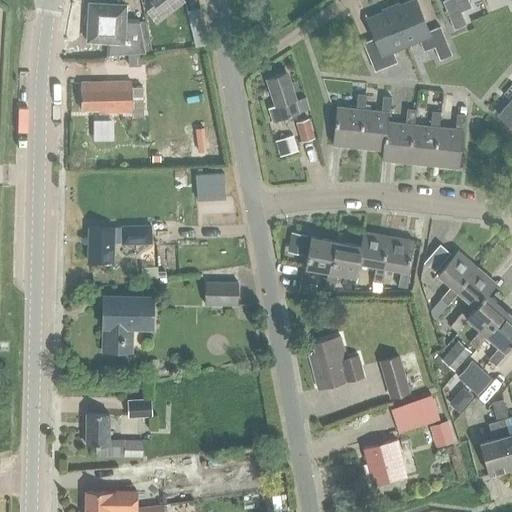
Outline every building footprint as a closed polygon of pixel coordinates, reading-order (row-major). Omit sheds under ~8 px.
[(413,0),(391,9),(407,47),(420,41),(424,52),(435,47),(440,60),(452,55),(440,27),(429,32),(415,0),(413,0)] [(468,0),(447,0),(443,2),(455,30),(466,25),(461,12),(472,8),(468,0)] [(89,3),(87,42),(110,43),(110,55),(146,53),(145,46),(139,22),(126,22),(127,5),(89,3)] [(393,52),(407,47),(391,9),(367,19),(375,39),(363,43),(375,72),(397,63),(393,52)] [(141,67),(141,56),(128,56),(129,68),(141,67)] [(179,66),(179,59),(179,57),(162,59),(163,69),(180,68),(179,66)] [(184,57),(184,58),(185,65),(195,65),(195,57),(184,57)] [(269,108),(274,123),(299,114),(295,101),(286,73),(268,79),(276,106),(269,108)] [(145,112),(143,87),(131,88),(130,81),(81,83),(82,111),(113,109),(113,114),(133,113),(145,112)] [(511,84),(504,95),(511,101),(499,116),(511,127),(511,84)] [(365,110),(366,95),(358,94),(357,109),(337,107),(333,146),(359,148),(363,109),(365,110)] [(390,114),(392,98),(383,97),(382,111),(365,110),(363,109),(359,148),(383,151),(382,161),(383,161),(387,122),(388,114),(390,114)] [(414,125),(416,110),(407,110),(406,124),(387,122),(383,161),(408,163),(412,125),(414,125)] [(439,128),(441,113),(432,112),(431,127),(414,125),(412,125),(408,163),(433,166),(437,128),(439,128)] [(464,131),(466,115),(457,115),(456,129),(439,128),(437,128),(433,166),(459,169),(462,131),(464,131)] [(297,123),(303,142),(314,139),(308,120),(297,123)] [(208,153),(205,128),(196,129),(199,154),(208,153)] [(298,152),(294,137),(276,142),(281,157),(298,152)] [(203,197),(232,195),(230,169),(202,171),(203,197)] [(152,243),(151,226),(122,227),(122,228),(115,229),(115,228),(89,227),(88,262),(114,263),(113,244),(152,243)] [(383,267),(388,237),(363,232),(360,246),(361,246),(358,263),(376,266),(373,282),(382,284),(385,268),(383,267)] [(291,233),(287,252),(304,255),(308,236),(291,233)] [(331,272),(336,242),(311,237),(305,266),(303,266),(300,283),(301,284),(310,285),(310,284),(312,269),(328,272),(331,272)] [(408,271),(414,241),(388,237),(383,267),(385,268),(401,270),(398,287),(407,288),(410,271),(408,271)] [(361,246),(360,246),(336,242),(331,272),(328,272),(325,288),(334,290),(337,273),(356,277),(358,263),(361,246)] [(451,254),(440,245),(423,264),(434,273),(451,254)] [(435,320),(448,305),(459,293),(457,291),(477,268),(458,251),(437,274),(452,287),(431,311),(435,320)] [(487,295),(497,285),(477,268),(457,291),(459,293),(475,307),(476,308),(487,295)] [(205,305),(238,305),(238,283),(206,282),(205,305)] [(301,284),(299,293),(318,292),(319,286),(310,284),(310,285),(301,284)] [(506,311),(487,295),(476,308),(475,307),(467,317),(469,319),(468,320),(480,331),(470,343),(477,349),(487,337),(485,335),(506,311)] [(154,297),(104,296),(103,328),(104,328),(103,352),(132,353),(133,329),(153,329),(154,297)] [(496,366),(507,352),(506,351),(511,343),(511,316),(506,311),(485,335),(487,337),(500,347),(489,360),(496,366)] [(469,319),(467,317),(462,313),(451,326),(458,333),(468,320),(469,319)] [(357,356),(346,359),(340,337),(313,344),(315,352),(309,354),(319,390),(363,378),(357,356)] [(472,352),(458,340),(441,359),(455,371),(472,352)] [(379,361),(390,399),(410,393),(400,355),(379,361)] [(491,378),(472,361),(457,377),(468,387),(477,395),(491,378)] [(461,412),(477,395),(468,387),(452,404),(461,412)] [(440,420),(431,395),(391,409),(400,434),(440,420)] [(152,417),(151,398),(127,400),(128,418),(152,417)] [(491,402),(496,420),(508,417),(503,399),(491,402)] [(144,457),(144,441),(109,441),(109,414),(87,414),(87,446),(98,446),(98,457),(144,457)] [(511,469),(511,417),(497,422),(510,469),(511,469)] [(455,442),(448,421),(430,426),(437,448),(455,442)] [(489,476),(510,469),(497,422),(489,424),(493,440),(480,443),(489,476)] [(364,449),(374,486),(407,478),(397,440),(364,449)] [(173,459),(118,466),(121,485),(175,477),(173,459)] [(129,511),(130,492),(86,492),(86,496),(84,496),(84,505),(86,505),(86,511),(129,511)]
